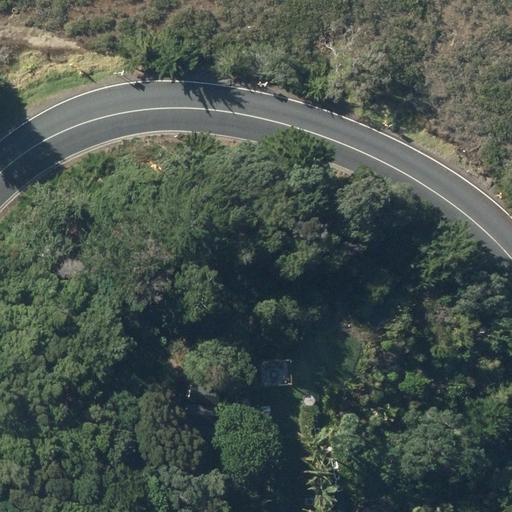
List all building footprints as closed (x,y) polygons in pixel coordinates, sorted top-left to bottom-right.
[(178,379),(176,398),(207,402),(209,383),(178,379)] [(176,401),(174,418),(206,423),(208,405),(176,401)] [(175,421),(173,438),(202,442),(204,424),(175,421)] [(171,441),(170,460),(201,462),(202,444),(171,441)] [(166,466),(166,484),(199,485),(199,468),(166,466)]
